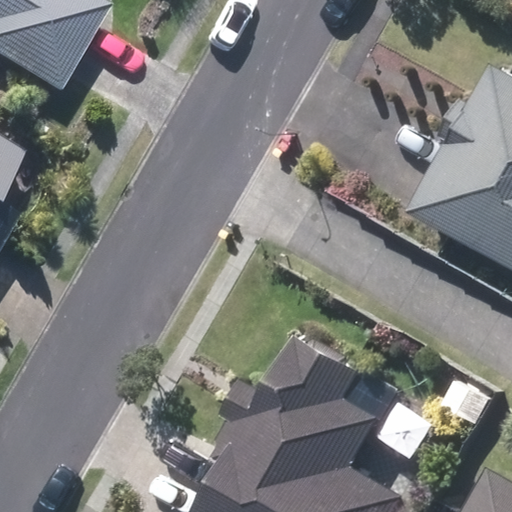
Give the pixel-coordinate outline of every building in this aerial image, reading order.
[(0,0),(0,43),(55,72),(93,0),(0,0)] [(511,68),(432,188),(511,241),(511,68)] [(0,174),(12,152),(0,145),(0,174)] [(229,447),(197,511),(383,511),(398,484),(367,462),(372,427),(364,387),(356,324),(302,326),(282,380),(228,399),(229,447)] [(511,511),(511,464),(497,457),(468,511),(511,511)]
